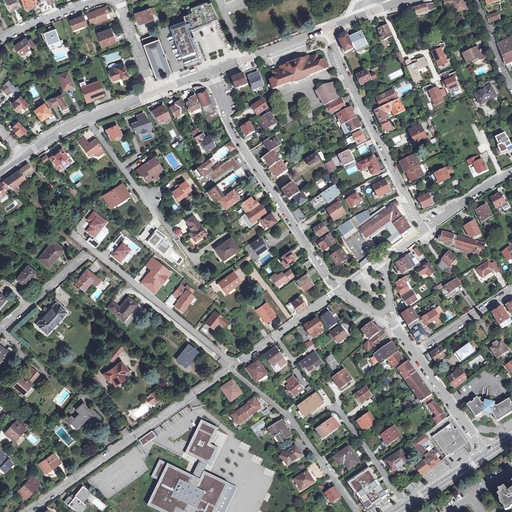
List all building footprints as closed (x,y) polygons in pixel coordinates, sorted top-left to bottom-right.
[(6,0),(12,12),(22,7),(18,0),(6,0)] [(30,9),(39,6),(36,0),(23,0),(27,9),(30,7),(30,9)] [(254,9),(273,0),(267,0),(252,7),(254,9)] [(466,9),(464,3),(463,0),(445,0),(447,6),(457,3),(457,5),(456,6),(458,11),(466,9)] [(190,30),(212,22),(211,18),(218,15),(212,2),(208,3),(207,2),(188,9),(189,13),(182,16),(184,21),(171,26),(176,38),(177,37),(179,42),(177,43),(184,61),(200,55),(190,30)] [(433,3),(430,3),(416,7),(418,15),(435,10),(433,3)] [(106,7),(88,14),(92,24),(111,17),(106,7)] [(140,22),(154,18),(151,8),(135,14),(136,17),(138,17),(140,22)] [(502,22),(498,13),(487,16),(489,22),(496,20),(498,24),(502,22)] [(70,20),(73,31),(89,25),(85,15),(70,20)] [(388,25),(378,29),(383,40),(393,36),(388,25)] [(118,40),(113,27),(98,32),(103,46),(118,40)] [(56,29),(44,33),(49,45),(60,40),(56,29)] [(340,46),(344,52),(355,47),(356,50),(369,43),(363,31),(355,35),(354,34),(350,35),(349,32),(342,34),(340,39),(342,45),(340,46)] [(162,77),(162,78),(164,77),(163,77),(167,75),(167,76),(169,76),(169,75),(172,74),(158,34),(143,39),(156,76),(161,78),(162,77)] [(31,49),(35,46),(31,39),(28,42),(26,38),(15,45),(24,60),(34,53),(31,49)] [(511,42),(510,38),(497,43),(505,65),(511,62),(511,42)] [(482,60),(487,58),(484,51),(480,52),(478,48),(464,54),(468,64),(481,58),(482,60)] [(406,65),(400,53),(397,54),(400,61),(401,61),(404,66),(406,65)] [(309,75),(329,68),(326,59),(321,61),(319,54),(311,57),(310,56),(306,58),(285,66),(281,67),(281,69),(274,71),(277,78),(271,80),(274,89),(294,81),(294,82),(309,76),(309,75)] [(421,79),(420,75),(417,70),(427,66),(424,58),(412,64),(410,60),(406,62),(415,82),(421,79)] [(125,63),(109,70),(114,83),(131,77),(125,63)] [(370,76),(369,74),(367,69),(357,74),(362,85),(368,82),(369,83),(373,81),(372,80),(377,78),(375,73),(371,75),(370,76)] [(72,87),(72,86),(74,85),(69,71),(59,76),(65,90),(72,87)] [(447,87),(449,91),(454,89),(455,91),(459,89),(455,78),(459,76),(457,71),(449,75),(451,79),(443,83),(445,88),(447,87)] [(252,91),(245,73),(234,78),(238,88),(243,86),(246,93),(252,91)] [(254,88),(264,84),(260,74),(253,76),(254,78),(251,79),(254,88)] [(26,107),(26,108),(29,106),(28,105),(29,104),(19,93),(21,90),(18,86),(17,87),(10,80),(1,88),(6,92),(7,92),(9,94),(12,92),(15,95),(14,96),(17,99),(12,104),(18,111),(21,109),(22,110),(26,107)] [(92,98),(105,93),(100,80),(82,87),(88,101),(93,99),(92,98)] [(209,123),(219,116),(211,96),(210,96),(208,92),(197,85),(192,87),(196,95),(197,95),(202,108),(209,123)] [(326,101),(327,105),(336,100),(335,97),(338,96),(333,86),(330,87),(329,85),(320,89),(321,92),(318,93),(323,103),(326,101)] [(442,97),(438,88),(433,90),(431,85),(422,89),(425,94),(429,92),(435,105),(442,102),(440,98),(442,97)] [(492,87),(486,90),(485,89),(475,94),(480,105),(497,96),(492,87)] [(374,104),(376,110),(390,104),(397,100),(392,89),(374,98),(376,102),(374,104)] [(60,104),(64,113),(70,110),(62,94),(53,99),(53,98),(48,100),(52,108),(57,104),(58,106),(60,104)] [(190,103),(187,105),(190,112),(200,108),(195,96),(188,99),(189,102),(190,103)] [(340,110),(346,107),(342,98),(329,105),(332,113),(340,109),(340,110)] [(269,106),(270,106),(268,104),(267,104),(263,99),(253,106),(259,114),(268,108),(269,106)] [(175,118),(186,112),(180,100),(173,103),(174,105),(169,108),(175,118)] [(404,112),(397,100),(390,104),(376,110),(372,112),(378,124),(389,119),(387,113),(392,111),(395,116),(404,112)] [(44,119),(48,116),(47,116),(51,113),(45,104),(41,106),(41,105),(39,106),(40,107),(36,110),(42,119),(44,118),(44,119)] [(163,121),(170,118),(166,110),(164,111),(162,106),(153,111),(160,123),(163,121)] [(271,127),(277,123),(275,119),(276,119),(271,112),(260,119),(265,126),(269,124),(271,127)] [(144,113),(137,116),(139,122),(132,124),(133,129),(134,128),(135,130),(134,131),(134,132),(135,132),(139,134),(148,131),(147,129),(151,128),(151,127),(149,122),(147,121),(144,113)] [(361,127),(357,118),(345,123),(343,125),(347,133),(351,131),(351,132),(361,127)] [(385,134),(393,129),(389,120),(378,125),(381,131),(383,131),(385,134)] [(254,127),(251,121),(242,127),(247,136),(255,131),(253,128),(254,127)] [(26,132),(27,130),(19,122),(13,128),(21,136),(25,132),(26,132)] [(115,138),(121,134),(117,125),(106,131),(111,140),(115,138)] [(415,128),(419,138),(422,143),(429,140),(422,125),(415,128)] [(453,142),(454,141),(453,139),(459,136),(456,128),(442,135),(447,146),(453,144),(453,142)] [(365,141),(360,131),(353,135),(353,134),(346,137),(349,144),(356,141),(358,144),(365,141)] [(503,139),(507,137),(505,133),(496,137),(499,143),(497,144),(499,148),(501,153),(508,149),(506,144),(506,143),(506,142),(506,141),(506,140),(505,140),(504,139),(503,139)] [(195,138),(198,143),(200,143),(205,152),(214,147),(208,136),(205,138),(202,134),(195,138)] [(271,167),(270,168),(273,173),(274,172),(278,177),(289,170),(282,160),(281,161),(276,153),(278,152),(276,149),(277,148),(279,151),(281,149),(279,147),(283,144),(278,137),(272,141),(271,139),(264,143),(266,147),(268,146),(272,152),(262,159),(265,164),(267,162),(271,167)] [(511,144),(508,137),(507,137),(503,139),(504,139),(505,140),(506,140),(506,141),(506,142),(506,143),(506,144),(508,149),(511,147),(511,144)] [(232,140),(226,144),(230,150),(231,149),(232,150),(236,147),(232,140)] [(86,141),(80,145),(90,159),(94,156),(99,157),(104,153),(100,148),(100,146),(98,145),(95,141),(89,145),(86,141)] [(175,147),(191,170),(193,168),(176,146),(175,147)] [(51,158),(59,169),(72,160),(69,155),(66,154),(63,150),(51,158)] [(339,155),(344,166),(353,161),(348,151),(339,155)] [(320,159),(315,152),(306,159),(309,164),(312,162),(313,164),(320,159)] [(414,175),(416,179),(424,175),(419,166),(420,165),(415,154),(397,163),(402,174),(407,172),(408,173),(407,174),(408,176),(409,175),(410,177),(414,175)] [(235,171),(241,167),(233,156),(208,174),(213,181),(232,167),(235,171)] [(372,174),(380,170),(373,156),(358,163),(361,170),(369,166),(372,174)] [(471,163),(479,160),(477,156),(465,161),(468,167),(472,165),(471,163)] [(212,157),(205,163),(202,165),(195,169),(201,178),(211,171),(210,170),(213,167),(211,165),(214,163),(216,162),(212,157)] [(487,171),(481,159),(479,160),(471,163),(472,165),(476,175),(487,171)] [(72,160),(59,169),(60,172),(74,163),(72,160)] [(153,160),(143,166),(147,171),(142,174),(148,183),(152,179),(154,183),(156,181),(155,178),(162,173),(153,160)] [(331,161),(326,163),(331,172),(337,169),(335,165),(334,166),(331,161)] [(20,193),(18,191),(17,192),(13,188),(25,180),(23,177),(32,171),(27,165),(3,182),(8,188),(17,195),(20,193)] [(54,177),(51,181),(71,197),(76,191),(45,166),(42,170),(51,177),(52,176),(54,177)] [(147,171),(143,166),(137,170),(140,176),(142,174),(147,171)] [(448,175),(454,172),(451,166),(430,176),(435,185),(450,178),(448,175)] [(235,171),(240,179),(246,174),(241,167),(235,171)] [(246,174),(240,179),(243,182),(249,178),(246,174)] [(199,180),(203,186),(210,181),(206,175),(199,180)] [(28,191),(39,180),(36,177),(25,188),(28,191)] [(387,186),(389,186),(386,179),(373,185),(378,196),(390,191),(387,186)] [(300,204),(306,200),(301,192),(309,187),(307,184),(300,188),(300,187),(298,189),(297,188),(299,186),(296,181),(290,184),(288,181),(283,183),(286,187),(284,189),(290,199),(295,196),(300,204)] [(178,201),(187,195),(186,194),(192,190),(186,182),(180,186),(181,187),(173,193),(178,201)] [(130,196),(122,184),(102,196),(111,208),(130,196)] [(340,192),(335,184),(314,198),(317,203),(325,198),(328,202),(333,199),(332,198),(340,192)] [(220,189),(219,186),(217,187),(216,185),(207,192),(214,202),(223,196),(219,190),(220,189)] [(9,194),(6,188),(0,192),(0,198),(0,199),(1,200),(9,194)] [(226,209),(240,199),(236,193),(234,194),(232,191),(219,201),(226,209)] [(505,210),(511,207),(508,202),(506,203),(504,199),(506,198),(502,192),(496,195),(491,198),(497,208),(502,205),(505,210)] [(361,201),(357,193),(345,200),(349,208),(361,201)] [(431,199),(428,194),(418,199),(420,204),(422,203),(424,208),(433,204),(431,199)] [(255,198),(253,200),(251,197),(240,204),(246,212),(259,203),(255,198)] [(338,197),(327,204),(329,208),(327,210),(332,217),(334,216),(336,216),(337,218),(346,213),(339,202),(341,201),(338,197)] [(370,217),(366,211),(355,217),(338,228),(346,240),(359,230),(365,239),(386,226),(391,222),(397,231),(401,235),(404,238),(402,235),(412,228),(396,207),(399,204),(397,201),(386,208),(385,206),(370,217)] [(256,216),(261,213),(264,211),(260,205),(252,210),(256,216)] [(483,222),(494,216),(488,206),(482,209),(477,212),(480,216),(483,222)] [(292,212),(295,217),(302,213),(299,208),(292,212)] [(96,231),(104,221),(93,212),(87,221),(91,224),(89,226),(90,227),(86,232),(94,238),(98,233),(96,231)] [(271,213),(262,219),(267,227),(276,221),(271,213)] [(194,235),(197,240),(207,233),(201,224),(200,225),(193,216),(186,221),(193,230),(190,233),(192,236),(194,235)] [(483,222),(480,216),(478,217),(482,224),(495,218),(494,216),(483,222)] [(104,221),(96,231),(98,233),(106,222),(104,221)] [(316,234),(317,234),(319,236),(328,230),(323,222),(314,228),(316,231),(315,232),(316,234)] [(478,237),(482,235),(476,222),(470,224),(465,227),(470,238),(477,235),(478,237)] [(441,235),(439,240),(456,246),(455,248),(473,255),(475,251),(478,253),(484,243),(479,242),(479,243),(443,233),(442,236),(441,235)] [(124,238),(121,235),(115,243),(119,246),(111,256),(120,263),(130,249),(121,242),(124,238)] [(324,250),(332,244),(327,236),(317,242),(320,247),(321,246),(324,250)] [(219,243),(220,245),(215,248),(222,257),(226,254),(228,256),(239,249),(231,237),(223,242),(222,241),(219,243)] [(89,238),(87,241),(94,248),(98,243),(93,239),(91,240),(89,238)] [(260,238),(250,244),(252,248),(256,254),(266,247),(267,249),(269,248),(263,240),(262,241),(260,238)] [(53,243),(38,261),(48,269),(63,251),(53,243)] [(415,248),(413,249),(418,256),(423,253),(418,246),(415,248)] [(266,247),(256,254),(258,255),(267,249),(266,247)] [(511,248),(511,247),(502,254),(510,263),(511,261),(511,248)] [(336,265),(343,261),(347,258),(341,249),(330,256),(336,265)] [(285,267),(295,260),(292,257),(294,256),(290,250),(280,256),(282,259),(280,260),(285,267)] [(445,271),(450,266),(456,259),(448,252),(443,258),(440,261),(441,262),(443,264),(440,267),(445,271)] [(403,274),(416,266),(409,254),(401,259),(402,260),(397,264),(403,274)] [(152,258),(145,266),(150,270),(140,283),(153,294),(170,273),(152,258)] [(498,270),(494,263),(491,265),(488,259),(484,262),(484,263),(481,266),(480,265),(476,267),(483,277),(493,271),(494,272),(498,270)] [(443,264),(441,262),(437,267),(448,276),(450,274),(449,273),(453,269),(450,266),(445,271),(440,267),(443,264)] [(424,269),(423,267),(417,270),(422,277),(427,273),(430,277),(437,272),(430,264),(427,266),(424,269)] [(28,268),(17,281),(25,288),(36,274),(28,268)] [(88,284),(90,282),(95,286),(99,281),(86,271),(75,285),(83,292),(89,285),(88,284)] [(284,274),(282,272),(277,276),(275,273),(270,276),(277,285),(284,281),(285,282),(294,276),(291,271),(285,275),(284,274)] [(311,283),(313,282),(307,274),(297,281),(303,291),(313,284),(311,283)] [(236,277),(223,286),(229,295),(242,286),(236,277)] [(406,283),(408,281),(406,277),(396,283),(398,287),(396,288),(400,295),(410,290),(406,283)] [(453,289),(456,288),(461,284),(457,279),(445,286),(449,293),(450,292),(451,294),(455,291),(453,289)] [(103,283),(98,289),(102,293),(108,287),(103,283)] [(193,290),(187,285),(185,288),(180,285),(173,295),(179,299),(173,306),(182,313),(190,302),(192,303),(195,299),(193,298),(195,297),(191,294),(193,290)] [(412,290),(402,297),(406,303),(408,306),(418,299),(412,290)] [(118,308),(112,302),(106,308),(123,321),(136,305),(127,297),(118,308)] [(306,306),(299,297),(291,302),(290,301),(285,305),(290,312),(295,308),(298,312),(306,306)] [(48,314),(45,317),(44,316),(36,325),(46,335),(66,313),(55,303),(46,313),(48,314)] [(265,303),(256,309),(266,322),(274,316),(265,303)] [(401,314),(409,326),(417,320),(420,319),(417,315),(416,314),(418,313),(417,311),(415,312),(412,307),(401,314)] [(438,307),(434,309),(439,317),(443,315),(443,314),(438,307)] [(492,313),(502,328),(511,322),(502,307),(492,313)] [(417,320),(420,325),(423,329),(435,320),(437,319),(439,318),(439,317),(434,309),(420,319),(417,320)] [(224,327),(228,322),(215,311),(205,323),(213,329),(218,323),(224,327)] [(324,315),(320,318),(328,330),(336,324),(328,312),(324,315)] [(408,326),(412,331),(420,325),(417,320),(409,326),(408,326)] [(306,325),(307,327),(311,333),(312,332),(315,336),(316,337),(323,332),(321,329),(323,327),(319,321),(316,323),(315,321),(310,324),(309,323),(306,325)] [(377,345),(380,342),(387,336),(383,330),(381,331),(377,325),(375,327),(371,322),(361,330),(369,340),(363,345),(364,346),(364,350),(367,351),(370,351),(372,348),(373,347),(376,348),(377,345)] [(420,325),(412,331),(418,342),(427,336),(423,329),(420,325)] [(345,333),(346,332),(342,326),(331,334),(338,343),(348,336),(345,333)] [(311,333),(307,327),(305,329),(312,338),(315,336),(312,332),(311,333)] [(498,343),(497,341),(494,344),(495,345),(490,348),(497,358),(502,355),(505,353),(508,351),(502,341),(498,343)] [(391,370),(394,367),(404,361),(391,343),(374,355),(376,357),(370,361),(376,368),(380,365),(382,369),(385,367),(387,367),(390,370),(391,370)] [(124,349),(116,344),(107,358),(114,363),(124,349)] [(187,344),(175,360),(184,366),(196,351),(187,344)] [(469,344),(454,354),(460,363),(475,352),(469,344)] [(0,346),(0,360),(5,355),(8,358),(11,354),(7,350),(6,352),(0,346)] [(433,357),(437,362),(445,356),(439,347),(430,354),(433,357)] [(275,352),(273,350),(266,355),(273,366),(283,358),(277,351),(275,352)] [(314,368),(315,369),(322,363),(315,353),(300,364),(307,373),(314,368)] [(330,354),(324,359),(328,365),(334,360),(330,354)] [(468,362),(472,370),(486,361),(481,354),(468,362)] [(511,359),(511,358),(501,364),(504,367),(506,366),(511,374),(511,359)] [(112,388),(132,375),(122,361),(103,375),(112,388)] [(257,361),(253,364),(254,365),(248,369),(256,381),(267,374),(257,361)] [(488,369),(493,366),(489,361),(485,364),(488,369)] [(0,375),(10,365),(7,362),(0,370),(0,375)] [(396,370),(394,372),(395,374),(399,371),(419,399),(422,403),(426,400),(430,405),(429,406),(438,418),(435,420),(439,424),(444,421),(442,418),(445,416),(444,414),(444,413),(437,404),(436,405),(430,397),(432,396),(408,362),(396,370)] [(30,385),(38,375),(28,366),(25,370),(30,375),(25,380),(21,377),(12,388),(21,396),(30,385)] [(461,370),(458,372),(465,381),(468,379),(461,370)] [(344,371),(334,379),(340,388),(350,380),(344,371)] [(465,381),(458,372),(449,379),(451,382),(450,383),(452,386),(453,385),(455,388),(465,381)] [(303,390),(296,381),(293,377),(287,381),(289,384),(286,386),(294,397),(303,390)] [(299,380),(296,381),(303,390),(305,389),(299,380)] [(222,389),(228,396),(227,397),(230,401),(241,393),(232,381),(228,384),(229,385),(222,389)] [(402,383),(399,385),(406,395),(409,393),(402,383)] [(366,388),(358,393),(360,397),(357,399),(361,404),(372,396),(366,388)] [(161,402),(153,391),(146,396),(154,407),(161,402)] [(301,417),(312,410),(314,412),(324,405),(316,394),(299,406),(301,410),(297,413),(301,417)] [(422,403),(419,399),(415,401),(411,396),(408,398),(415,408),(422,403)] [(492,414),(493,416),(497,422),(511,412),(511,406),(510,404),(511,403),(509,399),(507,400),(506,398),(494,405),(492,402),(487,400),(484,403),(480,397),(478,398),(477,397),(473,400),(474,401),(471,403),(470,402),(466,405),(475,417),(482,412),(483,412),(492,414)] [(239,425),(261,409),(254,399),(240,409),(232,415),(239,425)] [(75,410),(78,414),(78,415),(78,416),(75,419),(73,421),(73,423),(73,424),(74,425),(75,426),(76,426),(83,421),(84,420),(85,416),(84,413),(85,413),(88,416),(89,416),(90,415),(90,413),(88,410),(83,403),(75,410)] [(231,414),(232,415),(240,409),(236,404),(231,408),(234,412),(231,414)] [(78,415),(78,414),(70,422),(76,428),(88,418),(95,424),(99,418),(89,408),(88,410),(90,413),(90,415),(89,416),(88,416),(85,413),(84,413),(85,416),(84,420),(83,421),(76,426),(75,426),(74,425),(73,424),(73,423),(73,421),(75,419),(78,416),(78,415)] [(367,416),(359,422),(365,431),(373,425),(367,416)] [(5,433),(14,441),(20,434),(25,428),(16,420),(5,433)] [(334,420),(321,428),(327,436),(339,428),(334,420)] [(167,441),(184,429),(179,421),(162,433),(167,441)] [(191,456),(192,457),(210,466),(219,449),(211,445),(218,429),(202,421),(186,454),(190,455),(191,456)] [(276,436),(281,442),(290,437),(287,433),(289,432),(285,425),(284,426),(281,422),(269,429),(275,437),(276,436)] [(455,431),(451,424),(433,437),(446,457),(466,443),(456,430),(455,431)] [(322,439),(327,436),(321,428),(317,432),(322,439)] [(388,445),(400,436),(394,428),(387,433),(388,434),(383,437),(388,445)] [(20,434),(14,441),(18,444),(24,437),(20,434)] [(440,462),(439,460),(433,452),(428,455),(421,445),(429,440),(425,434),(411,444),(424,461),(429,469),(440,462)] [(296,447),(281,457),(288,467),(302,457),(296,447)] [(350,447),(342,452),(344,454),(336,459),(341,466),(345,463),(350,468),(360,461),(350,447)] [(0,467),(1,468),(0,469),(6,473),(14,464),(5,456),(6,455),(0,450),(0,467)] [(398,471),(403,467),(401,465),(408,460),(401,451),(385,462),(392,472),(397,469),(398,471)] [(55,454),(41,464),(47,473),(61,463),(55,454)] [(191,456),(190,455),(182,471),(183,472),(185,473),(192,457),(191,456)] [(183,472),(182,471),(160,461),(152,477),(160,481),(148,505),(161,511),(175,511),(177,510),(179,511),(181,511),(215,511),(229,484),(204,472),(200,480),(185,473),(183,472)] [(429,469),(424,461),(420,464),(421,465),(416,468),(421,475),(429,469)] [(357,470),(347,477),(368,508),(391,493),(384,483),(377,487),(374,483),(377,481),(368,469),(360,474),(357,470)] [(310,472),(295,481),(302,492),(317,482),(310,472)] [(32,478),(18,492),(26,500),(40,485),(32,478)] [(501,507),(503,511),(507,509),(509,506),(511,505),(511,479),(509,481),(511,485),(511,487),(505,491),(501,487),(498,489),(496,489),(497,493),(495,494),(497,498),(497,499),(498,504),(501,507)] [(511,485),(509,481),(501,487),(505,491),(511,487),(511,485)] [(323,492),(328,488),(326,486),(324,483),(318,487),(327,499),(328,499),(323,492)] [(329,491),(328,488),(323,492),(328,499),(331,503),(331,502),(333,504),(340,499),(339,497),(340,497),(334,488),(329,491)] [(76,511),(80,511),(85,507),(81,504),(88,495),(84,492),(85,491),(82,489),(74,499),(75,500),(74,500),(70,497),(68,500),(69,500),(65,505),(72,511),(73,510),(76,511)]
